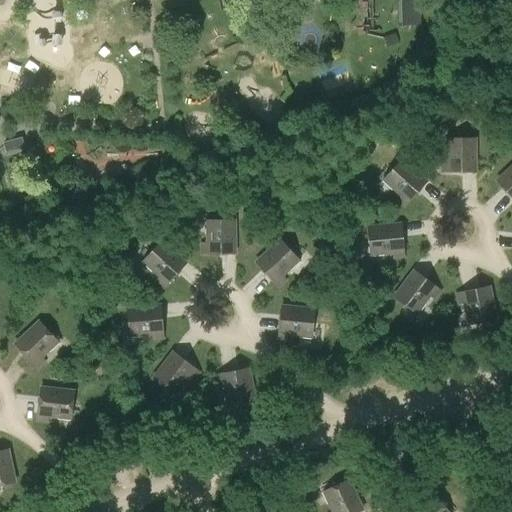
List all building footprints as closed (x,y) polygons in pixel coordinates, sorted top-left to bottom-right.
[(1,140),(2,145),(4,150),(22,144),(21,140),(19,134),(1,140)] [(441,172),(473,171),(473,138),(446,139),(446,161),(441,162),(441,172)] [(403,205),(425,181),(400,159),(382,179),(399,195),(396,199),(403,205)] [(511,198),(511,164),(495,181),(511,198)] [(200,253),(233,253),(233,220),(205,220),(206,243),(200,243),(200,253)] [(392,257),(402,256),(399,224),(367,227),(369,254),(392,252),(392,257)] [(280,275),(297,260),(278,240),(254,262),(276,286),(284,279),(280,275)] [(162,287),(184,263),(160,241),(142,261),(159,276),(155,280),(162,287)] [(432,298),(438,290),(412,270),(392,297),(414,313),(428,295),(432,298)] [(468,324),(494,318),(487,286),(456,293),(458,303),(463,302),(468,324)] [(152,339),(162,338),(158,305),(126,308),(128,336),(151,333),(152,339)] [(310,336),(313,309),(280,306),(277,338),(287,339),(287,334),(310,336)] [(39,357),(56,341),(37,322),(13,344),(35,368),(43,361),(39,357)] [(191,380),(197,372),(172,352),(152,378),(173,395),(187,376),(191,380)] [(227,406),(253,400),(246,368),(215,375),(217,385),(222,384),(227,406)] [(69,418),(72,391),(39,388),(36,420),(46,421),(46,416),(69,418)] [(0,484),(13,482),(6,450),(0,451),(0,484)] [(354,511),(361,509),(347,480),(322,491),(332,511),(331,511),(354,511)] [(447,511),(430,494),(411,511),(447,511)]
